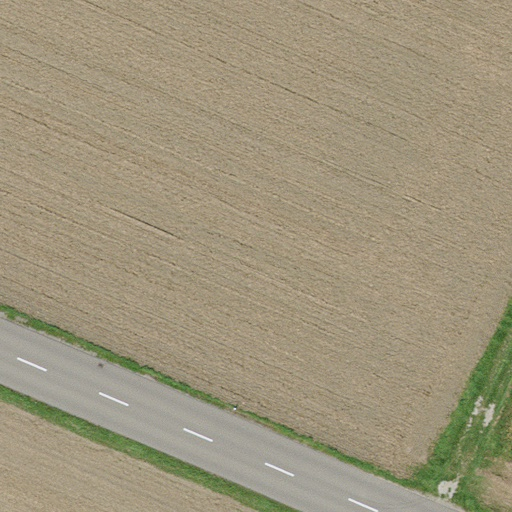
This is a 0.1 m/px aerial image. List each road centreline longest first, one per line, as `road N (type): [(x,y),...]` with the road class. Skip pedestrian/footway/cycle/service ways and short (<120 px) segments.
road 1 (tertiary): [(0,348),(381,511)]
road 2 (track): [(431,511),(511,357)]
